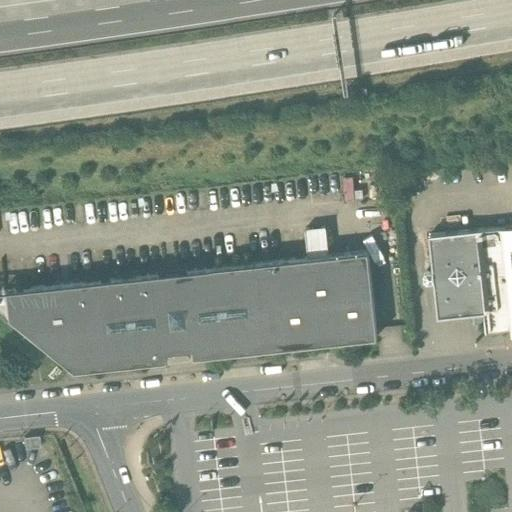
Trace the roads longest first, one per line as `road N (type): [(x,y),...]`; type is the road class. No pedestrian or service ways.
road 1 (motorway): [(0,98),(511,20)]
road 2 (unclassified): [(88,408),(511,362)]
road 3 (motorway): [(148,0),(0,19)]
